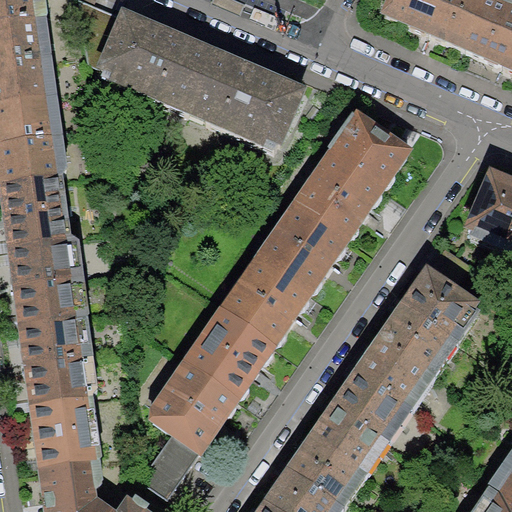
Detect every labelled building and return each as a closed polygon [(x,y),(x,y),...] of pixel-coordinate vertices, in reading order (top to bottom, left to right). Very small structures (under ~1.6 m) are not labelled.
[(0,0),(0,33),(35,29),(30,0),(0,0)] [(394,28),(426,43),(444,0),(387,0),(387,3),(391,5),(383,24),(394,28)] [(486,5),(473,0),(444,0),(426,43),(436,46),(463,58),(486,5)] [(511,45),(511,16),(486,5),(463,58),(473,63),(500,74),(511,45)] [(123,18),(90,6),(75,37),(109,49),(123,18)] [(170,109),(187,117),(210,64),(147,37),(121,26),(99,77),(112,82),(108,91),(167,116),(170,109)] [(0,74),(48,67),(46,53),(38,54),(35,29),(0,33),(0,74)] [(511,45),(500,74),(510,78),(511,79),(511,45)] [(237,75),(210,64),(187,117),(205,124),(202,131),(261,156),(265,147),(277,153),(299,102),(237,75)] [(50,82),(48,67),(0,74),(0,114),(46,108),(42,83),(50,82)] [(49,134),(46,108),(0,114),(0,154),(59,147),(57,132),(49,134)] [(345,150),(335,165),(381,196),(383,194),(388,192),(392,185),(392,180),(405,162),(366,135),(357,128),(343,149),(345,150)] [(0,195),(50,188),(57,187),(53,162),(61,161),(59,147),(0,154),(0,195)] [(379,199),(381,196),(335,165),(318,190),(311,185),(298,204),(305,208),(299,217),(344,249),(346,246),(351,244),(354,241),(356,238),(356,232),(370,212),(375,210),(379,204),(379,199)] [(511,193),(496,187),(489,184),(466,237),(504,253),(511,234),(511,193)] [(5,236),(8,257),(59,250),(56,233),(63,232),(59,205),(52,206),(50,188),(0,195),(0,199),(2,211),(2,217),(4,217),(6,236),(5,236)] [(342,251),(344,249),(299,217),(281,242),(274,238),(262,256),(268,261),(262,270),(308,301),(310,298),(315,297),(317,293),(319,290),(319,285),(333,265),(338,263),(343,257),(342,251)] [(9,267),(14,297),(79,288),(77,273),(69,275),(65,249),(59,250),(8,257),(9,267)] [(442,256),(434,269),(458,286),(467,273),(442,256)] [(449,298),(458,286),(434,269),(407,307),(402,315),(449,348),(472,314),(449,298)] [(306,304),(308,301),(262,270),(244,295),(238,291),(225,309),(232,314),(226,322),(271,354),(273,351),(278,349),(280,346),(283,343),(283,338),(297,317),(302,315),(306,309),(306,304)] [(15,309),(19,337),(76,329),(73,304),(81,303),(79,288),(14,297),(15,309)] [(379,348),(426,380),(449,348),(402,315),(383,341),(379,348)] [(195,366),(189,375),(235,406),(237,404),(242,402),(244,398),(246,396),(246,390),(260,370),(265,368),(270,362),(270,356),(271,354),(226,322),(208,348),(201,343),(188,362),(195,366)] [(79,349),(76,329),(19,337),(21,348),(25,376),(90,367),(87,348),(79,349)] [(361,373),(356,380),(403,413),(426,380),(379,348),(361,373)] [(90,367),(25,376),(26,388),(30,416),(81,409),(87,408),(84,383),(92,382),(90,367)] [(233,409),(235,406),(189,375),(171,401),(164,396),(152,414),(159,419),(153,427),(152,426),(150,427),(170,441),(143,480),(144,490),(165,505),(200,456),(205,455),(208,451),(210,448),(210,443),(224,423),(229,421),(233,414),(233,409)] [(380,446),(403,413),(356,380),(338,406),(333,413),(380,446)] [(36,456),(39,478),(89,471),(90,471),(87,453),(94,452),(90,425),(83,426),(81,409),(30,416),(32,432),(33,437),(35,437),(37,456),(36,456)] [(310,446),(358,479),(380,446),(333,413),(316,438),(310,446)] [(358,479),(310,446),(293,471),(288,479),(335,511),(358,479)] [(87,511),(86,502),(91,502),(93,500),(89,471),(39,478),(41,493),(43,511),(87,511)] [(511,511),(511,472),(492,501),(494,503),(507,511),(511,511)] [(334,511),(335,511),(288,479),(270,505),(265,511),(334,511)] [(507,511),(494,503),(487,511),(507,511)]
